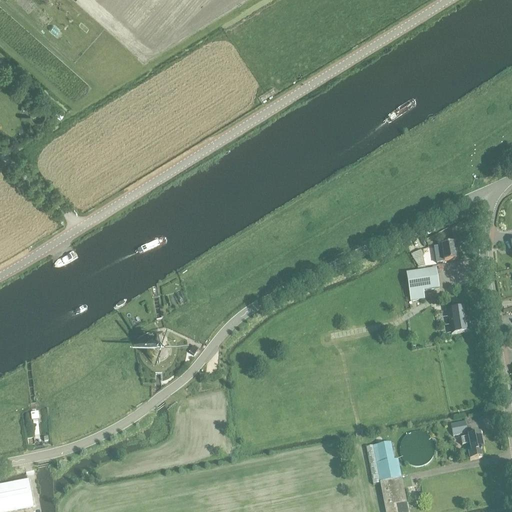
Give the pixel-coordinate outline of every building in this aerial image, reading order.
[(444,262),(457,260),(454,244),(442,246),(442,247),(434,248),(435,255),(443,254),(444,262)] [(425,267),(422,251),(411,256),(418,267),(425,267)] [(436,269),(406,274),(410,302),(424,300),(423,292),(439,289),(436,269)] [(465,309),(447,311),(451,334),(468,332),(465,309)] [(162,339),(157,339),(153,341),(150,344),(148,348),(148,352),(150,356),(153,359),(158,361),(162,361),(166,359),(169,356),(170,352),(170,348),(169,344),(166,341),(162,339)] [(198,350),(194,347),(189,353),(193,356),(198,350)] [(38,412),(31,413),(32,421),(39,420),(38,412)] [(453,436),(468,433),(465,423),(451,426),(453,436)] [(463,446),(470,444),(471,452),(469,453),(470,460),(482,458),(481,453),(482,452),(482,451),(484,450),(480,434),(468,436),(468,438),(461,439),(463,446)] [(410,453),(409,463),(430,466),(434,437),(425,436),(424,447),(416,446),(415,453),(410,453)] [(394,461),(390,443),(372,447),(366,448),(373,485),(379,484),(384,511),(407,511),(401,480),(401,479),(397,460),(394,461)] [(0,485),(0,511),(5,511),(34,507),(28,480),(0,485)]
